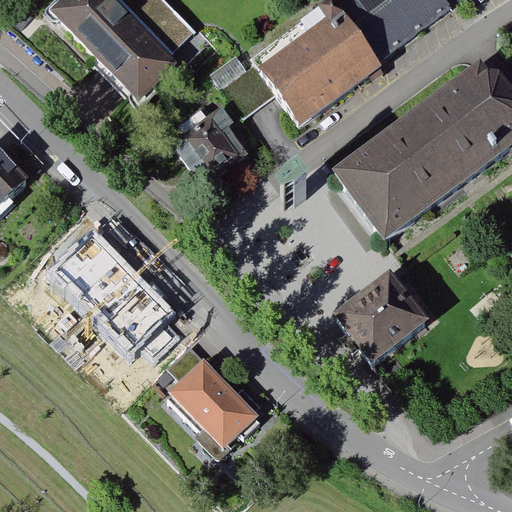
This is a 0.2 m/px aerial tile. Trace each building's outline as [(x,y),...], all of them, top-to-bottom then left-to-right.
[(111,0),(66,0),(51,14),(139,105),(177,68),(111,0)] [(353,0),(394,57),(460,8),(454,0),(353,0)] [(333,7),(253,65),(301,131),(381,72),(333,7)] [(177,59),(197,36),(170,12),(149,35),(177,59)] [(481,66),(335,174),(386,243),(511,153),(511,93),(499,76),(488,76),(481,66)] [(216,109),(171,140),(201,183),(246,152),(216,109)] [(0,160),(0,214),(27,188),(0,160)] [(288,197),(280,207),(284,213),(295,209),(308,200),(301,188),(288,197)] [(95,234),(49,279),(133,363),(141,355),(155,369),(184,341),(168,325),(177,317),(95,234)] [(388,276),(333,317),(373,368),(427,327),(388,276)] [(257,424),(187,356),(164,379),(183,398),(175,406),(226,455),(257,424)]
